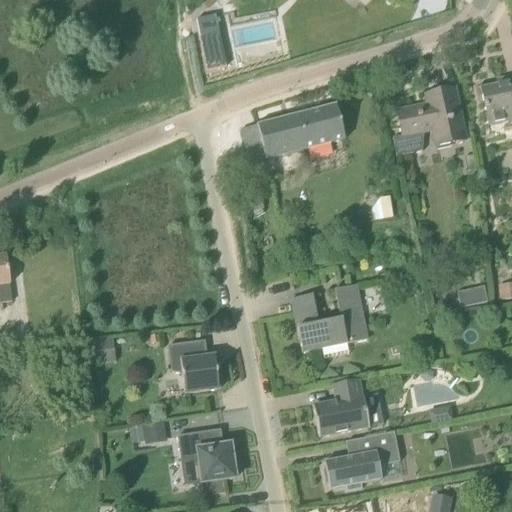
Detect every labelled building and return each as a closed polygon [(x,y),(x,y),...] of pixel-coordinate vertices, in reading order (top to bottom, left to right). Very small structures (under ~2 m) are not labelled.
[(199,40),(206,73),(225,69),(219,36),(199,40)] [(507,85),(479,91),(487,128),(511,122),(511,78),(506,80),(507,85)] [(435,148),(464,142),(454,97),(442,99),(441,94),(425,97),(427,107),(396,113),(402,139),(393,141),(397,160),(421,153),(423,134),(432,132),(435,148)] [(335,107),(256,127),(265,162),(344,141),(335,107)] [(372,218),(392,217),(391,208),(371,209),(372,218)] [(0,305),(11,304),(9,286),(10,286),(6,258),(0,258),(0,305)] [(511,285),(498,288),(500,301),(511,298),(511,285)] [(347,356),(345,346),(367,342),(355,288),(334,292),(340,322),(318,326),(312,297),(290,301),(301,355),(322,351),(324,361),(347,356)] [(475,289),(478,305),(486,303),(482,288),(475,289)] [(95,362),(114,363),(114,340),(95,340),(95,362)] [(171,375),(182,377),(184,397),(218,392),(217,388),(221,385),(220,376),(216,374),(214,359),(206,360),(204,344),(167,349),(171,375)] [(368,430),(362,398),(361,399),(358,382),(332,387),(335,404),(312,408),(318,440),(368,430)] [(163,424),(142,427),(144,442),(145,447),(167,443),(163,424)] [(235,463),(232,463),(230,447),(222,448),(220,432),(177,438),(180,462),(198,466),(201,485),(235,481),(234,476),(237,476),(235,463)] [(378,468),(397,464),(399,464),(393,435),(345,444),(348,459),(324,464),(325,470),(322,471),(325,486),(328,486),(329,492),(345,489),(346,494),(361,491),(360,486),(381,482),(378,468)] [(446,511),(450,499),(434,496),(430,511),(446,511)]
